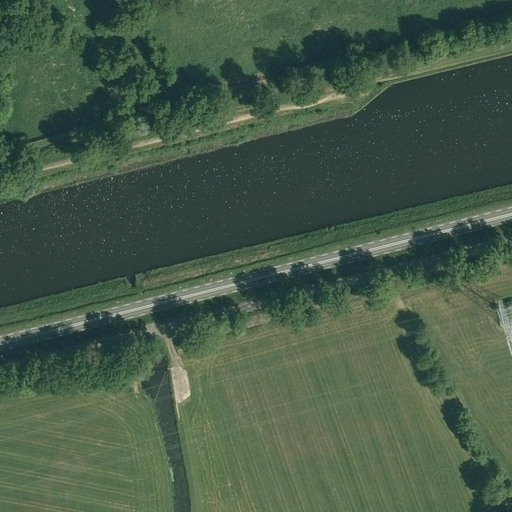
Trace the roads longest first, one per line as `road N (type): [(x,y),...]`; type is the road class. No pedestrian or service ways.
road 1 (track): [(511,40),(240,124),(0,178)]
road 2 (primary): [(0,343),(511,215)]
road 3 (unclassified): [(0,370),(511,243)]
road 4 (track): [(511,498),(385,274)]
